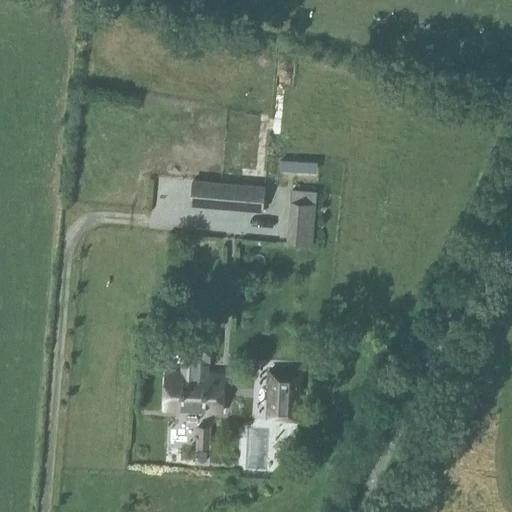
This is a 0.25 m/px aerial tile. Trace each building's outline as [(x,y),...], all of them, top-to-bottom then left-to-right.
[(305,152),(271,151),(271,173),(304,174),(305,152)] [(276,227),(278,183),(167,177),(164,221),(199,223),(200,197),(242,199),(241,225),(276,227)] [(211,314),(211,291),(180,290),(178,312),(211,314)] [(479,366),(475,376),(504,387),(508,377),(479,366)] [(205,411),(207,373),(166,371),(164,409),(205,411)] [(478,413),(474,424),(488,429),(492,418),(478,413)] [(241,436),(278,438),(279,422),(242,421),(241,436)] [(191,443),(205,443),(206,427),(191,426),(191,443)] [(474,487),(442,483),(440,498),(472,502),(474,487)]
